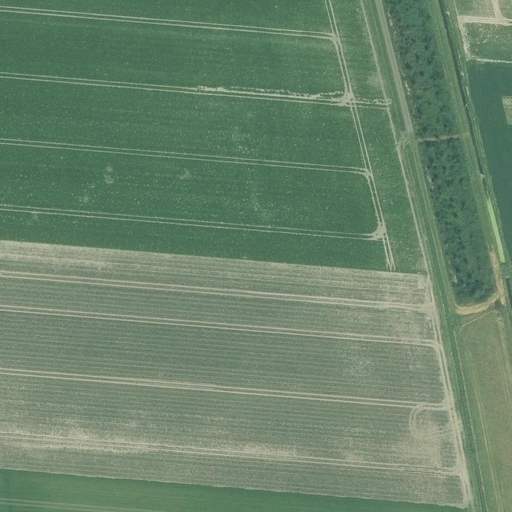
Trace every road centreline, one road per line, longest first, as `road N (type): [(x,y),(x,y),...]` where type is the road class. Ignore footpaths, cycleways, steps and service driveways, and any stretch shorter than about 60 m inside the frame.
road 1 (track): [(488,511),(373,0)]
road 2 (track): [(427,0),(511,357)]
